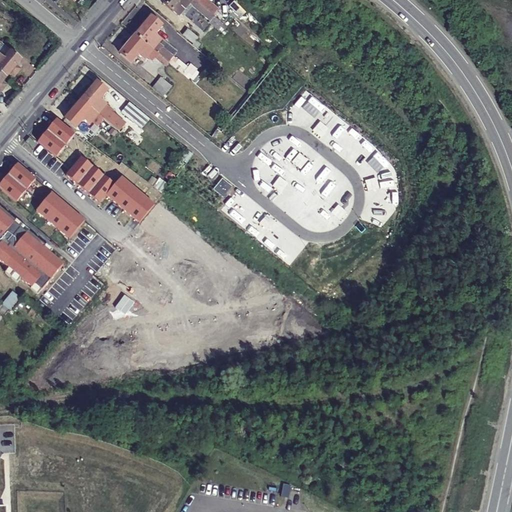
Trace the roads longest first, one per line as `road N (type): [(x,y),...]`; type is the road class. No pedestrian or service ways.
road 1 (secondary): [(394,0),(440,43),(484,104),(511,164)]
road 2 (residential): [(0,138),(120,237)]
